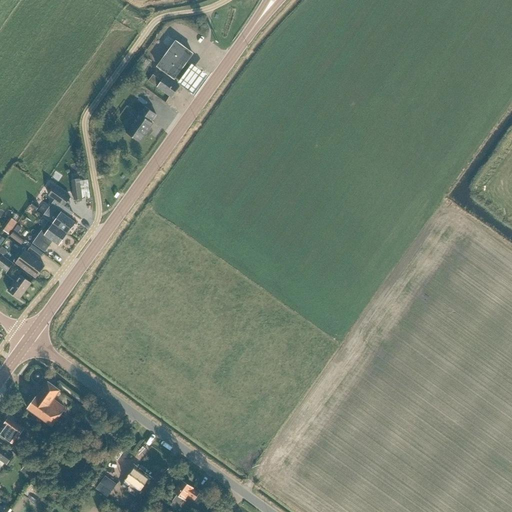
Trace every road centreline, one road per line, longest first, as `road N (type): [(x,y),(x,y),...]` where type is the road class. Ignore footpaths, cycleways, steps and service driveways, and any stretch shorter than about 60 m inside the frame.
road 1 (tertiary): [(29,338),(253,28)]
road 2 (unclassified): [(241,491),(29,338)]
